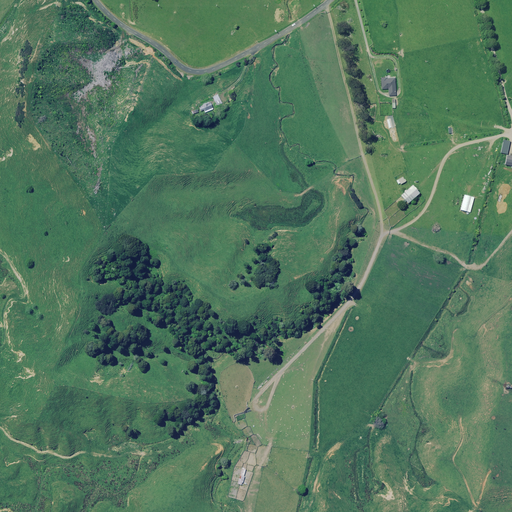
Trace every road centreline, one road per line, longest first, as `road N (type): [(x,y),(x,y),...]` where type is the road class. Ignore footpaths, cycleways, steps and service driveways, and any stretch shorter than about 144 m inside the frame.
road 1 (track): [(261,399),(336,316),(361,270),(448,160),(511,126)]
road 2 (tertiary): [(95,0),(178,64),(199,71),(331,0)]
